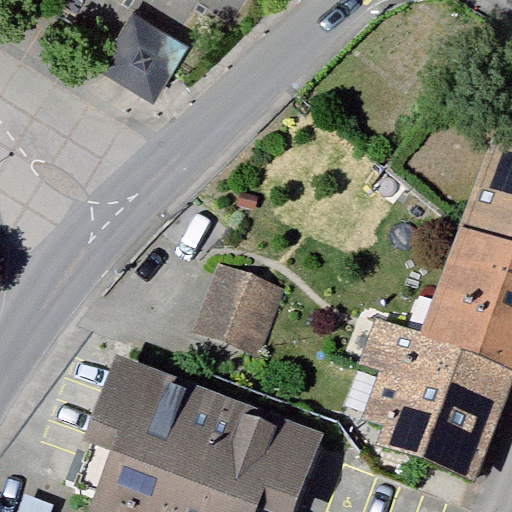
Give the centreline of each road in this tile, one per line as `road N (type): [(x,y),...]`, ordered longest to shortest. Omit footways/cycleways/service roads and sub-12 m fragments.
road 1 (tertiary): [(346,0),(106,220)]
road 2 (tertiary): [(106,220),(0,379)]
road 3 (residential): [(0,107),(45,164),(106,220)]
